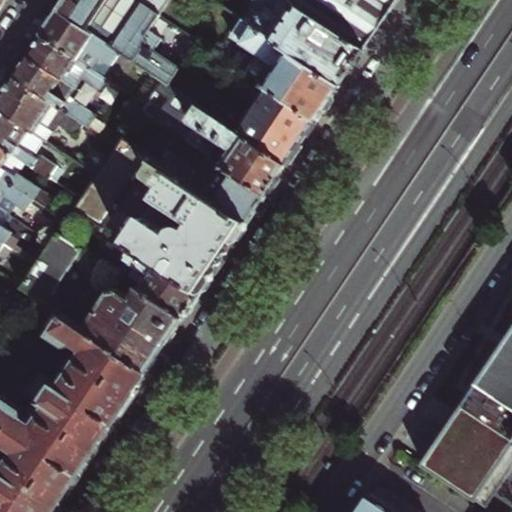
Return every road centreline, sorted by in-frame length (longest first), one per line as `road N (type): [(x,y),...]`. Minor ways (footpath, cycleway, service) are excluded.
road 1 (tertiary): [(435,0),(93,511)]
road 2 (primary): [(217,495),(511,59)]
road 3 (primary): [(217,495),(375,302),(511,101)]
road 4 (primary): [(511,5),(279,351)]
road 5 (primary): [(488,0),(348,213),(279,351)]
road 6 (tertiary): [(324,511),(511,232)]
road 7 (primary): [(279,351),(173,511)]
